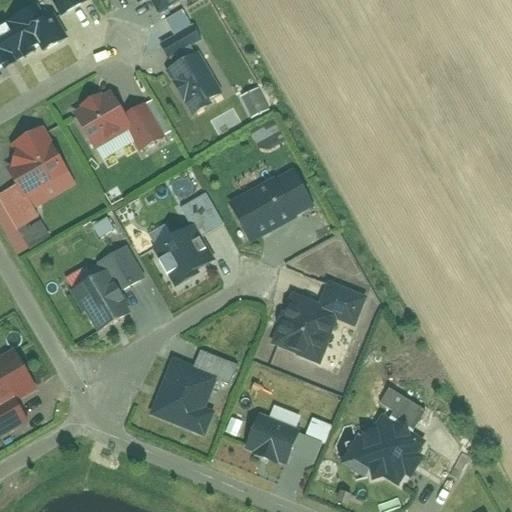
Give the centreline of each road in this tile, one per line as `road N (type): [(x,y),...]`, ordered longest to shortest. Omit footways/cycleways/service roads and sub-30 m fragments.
road 1 (residential): [(97,415),(124,444),(293,511)]
road 2 (residential): [(97,415),(151,347),(263,275)]
road 3 (residential): [(0,244),(97,415)]
road 4 (residential): [(0,117),(125,42)]
